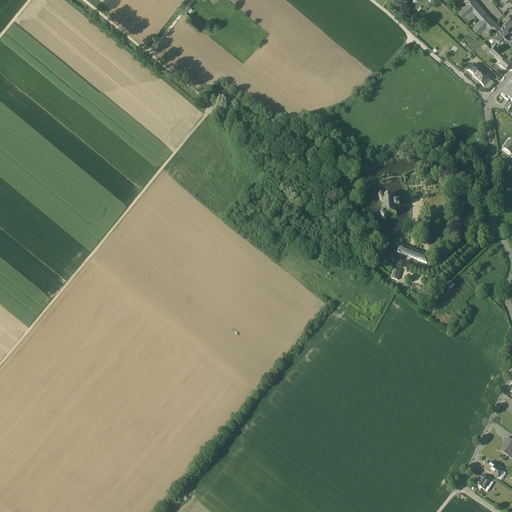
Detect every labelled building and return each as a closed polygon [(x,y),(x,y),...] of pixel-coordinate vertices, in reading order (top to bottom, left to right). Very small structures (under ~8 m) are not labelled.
[(500,24),(488,12),(477,0),(470,0),(467,2),(458,10),(463,16),(472,8),(481,18),(473,26),(479,31),(486,23),(490,27),(492,25),(497,30),(500,26),(500,25),(500,24)] [(497,30),(492,35),(495,38),(501,43),(511,31),(511,16),(510,15),(500,26),(497,30)] [(496,41),(491,47),(493,49),(498,54),(505,47),(501,43),(495,38),(494,39),(496,41)] [(502,64),(500,67),(506,73),(511,68),(505,61),(502,64)] [(474,67),(468,73),(474,79),(480,73),(474,67)] [(480,73),(474,79),(478,83),(484,77),(480,73)] [(484,77),(478,83),(484,89),(490,83),(484,77)] [(511,87),(501,99),(508,105),(510,103),(511,104),(511,87)] [(395,199),(385,200),(382,198),(380,201),(383,203),(384,215),(382,218),(385,221),(387,218),(397,217),(396,211),(397,211),(398,211),(399,210),(400,210),(400,205),(398,205),(397,204),(396,205),(395,199)] [(411,251),(400,246),(397,253),(409,258),(427,265),(428,261),(429,259),(430,258),(411,251)] [(401,272),(394,270),(391,279),(398,282),(401,272)] [(433,310),(427,305),(419,314),(425,319),(433,310)] [(469,313),(465,310),(460,315),(463,319),(469,313)] [(511,442),(508,440),(505,444),(506,445),(501,452),(503,454),(503,455),(509,458),(511,453),(511,442)] [(495,467),(489,464),(484,471),(497,480),(502,472),(500,471),(495,467)] [(483,477),(477,486),(479,488),(478,489),(481,491),(482,490),(485,492),(491,483),(483,477)]
